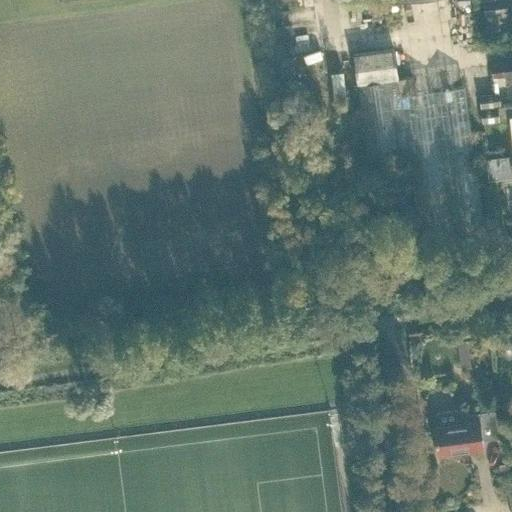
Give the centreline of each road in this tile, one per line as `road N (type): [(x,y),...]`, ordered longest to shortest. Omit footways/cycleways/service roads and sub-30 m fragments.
road 1 (residential): [(396,253),(359,0)]
road 2 (unknown): [(511,46),(463,52),(410,35),(364,32)]
